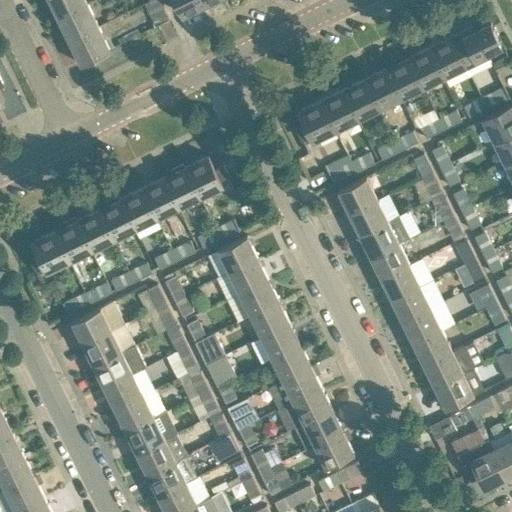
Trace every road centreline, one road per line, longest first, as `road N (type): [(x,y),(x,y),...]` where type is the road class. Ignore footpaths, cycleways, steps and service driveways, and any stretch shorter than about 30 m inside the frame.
road 1 (residential): [(441,511),(221,65)]
road 2 (residential): [(109,511),(0,291)]
road 3 (tertiary): [(67,139),(221,65)]
road 4 (residential): [(67,139),(0,1)]
road 5 (tertiary): [(221,65),(352,0)]
